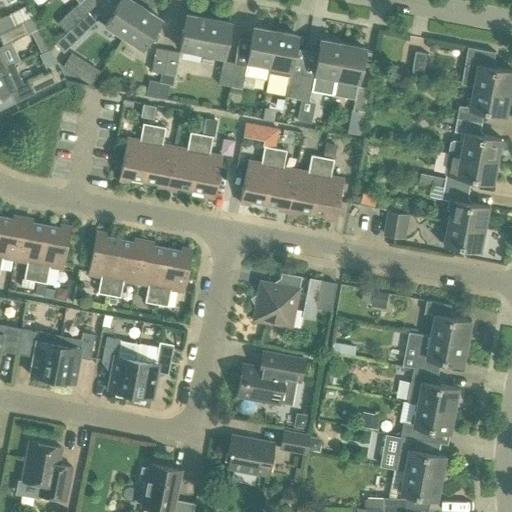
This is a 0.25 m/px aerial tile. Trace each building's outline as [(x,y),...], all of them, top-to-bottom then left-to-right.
[(77,23),(87,13),(94,7),(87,0),(81,0),(68,12),(77,23)] [(105,24),(123,37),(142,7),(131,0),(120,0),(112,14),(105,24)] [(142,7),(123,37),(142,49),(147,40),(155,43),(159,36),(154,30),(161,19),(142,7)] [(66,33),(70,29),(77,23),(68,12),(57,23),(66,33)] [(77,23),(70,29),(78,37),(95,22),(87,13),(77,23)] [(0,32),(6,29),(15,26),(9,14),(0,18),(0,32)] [(202,53),(208,18),(186,14),(180,48),(202,53)] [(230,22),(208,18),(202,53),(223,57),(230,22)] [(15,26),(6,29),(0,32),(0,41),(2,46),(29,33),(24,21),(15,26)] [(269,65),(275,31),(253,27),(247,61),(269,65)] [(288,84),(290,69),(297,35),(275,31),(269,65),(266,80),(288,84)] [(318,54),(314,74),(311,89),(333,93),(342,44),(321,39),(318,54)] [(342,44),(333,93),(355,97),(353,109),(364,111),(369,88),(357,86),(364,48),(342,44)] [(464,72),(462,84),(476,86),(511,93),(511,89),(511,70),(496,67),(499,53),(483,49),(478,74),(464,72)] [(150,72),(162,74),(165,52),(154,50),(150,72)] [(412,75),(424,77),(428,53),(416,51),(412,75)] [(165,52),(162,74),(174,76),(177,55),(165,52)] [(218,85),(230,87),(234,62),(223,60),(218,85)] [(234,62),(230,87),(242,89),(246,65),(234,62)] [(15,63),(8,67),(0,70),(0,95),(10,91),(15,102),(56,83),(51,72),(25,84),(15,63)] [(302,72),(290,69),(288,84),(285,97),(297,100),(302,72)] [(314,74),(302,72),(297,100),(309,102),(311,89),(314,74)] [(174,76),(162,74),(160,83),(172,85),(174,76)] [(460,106),(457,118),(485,123),(486,116),(492,112),(507,115),(511,93),(476,86),(474,98),(469,97),(467,107),(460,106)] [(207,118),(203,135),(211,136),(215,119),(207,118)] [(451,141),(449,151),(499,161),(503,139),(488,136),(484,129),(485,123),(457,118),(455,131),(462,133),(461,140),(454,139),(451,141)] [(143,180),(154,125),(143,123),(140,139),(127,136),(119,179),(129,181),(129,178),(143,180)] [(166,188),(175,146),(162,143),(165,127),(154,125),(143,180),(157,183),(156,186),(166,188)] [(187,148),(175,146),(166,188),(177,190),(177,187),(191,190),(201,134),(190,132),(187,148)] [(211,136),(203,135),(201,134),(191,190),(205,192),(204,195),(214,197),(222,155),(209,152),(212,137),(211,136)] [(323,158),(332,160),(335,146),(326,144),(325,144),(322,158),(323,158)] [(250,201),(264,204),(275,148),(264,146),(261,162),(248,160),(240,202),(250,204),(250,201)] [(287,211),(295,169),(283,166),(286,151),(275,148),(264,204),(278,206),(277,209),(287,211)] [(446,178),(445,185),(472,191),(474,184),(479,180),(494,183),(499,161),(449,151),(445,174),(447,174),(446,178)] [(308,171),(295,169),(287,211),(298,213),(298,210),(312,213),(322,158),(311,156),(308,171)] [(333,160),(332,160),(323,158),(322,158),(312,213),(326,215),(325,218),(335,220),(343,178),(330,175),(333,160)] [(434,175),(432,183),(445,185),(446,178),(434,175)] [(445,185),(442,199),(449,200),(447,210),(452,211),(450,221),(486,228),(490,206),(476,203),(471,197),(472,191),(445,185)] [(389,210),(385,234),(397,236),(401,212),(389,210)] [(11,218),(0,216),(0,263),(1,259),(14,261),(22,217),(12,215),(11,218)] [(35,281),(45,225),(32,222),(32,219),(22,217),(14,261),(27,264),(24,279),(35,281)] [(444,232),(442,243),(446,244),(482,250),(486,228),(450,221),(448,233),(444,232)] [(59,227),(45,225),(35,281),(46,284),(49,268),(62,270),(70,226),(60,224),(59,227)] [(108,295),(119,239),(105,236),(106,233),(96,231),(87,275),(100,278),(97,293),(108,295)] [(112,296),(119,298),(122,282),(135,284),(144,240),(133,238),(133,241),(119,239),(108,295),(112,296)] [(156,305),(167,248),(153,245),(154,242),(144,240),(135,284),(148,287),(145,302),(156,305)] [(181,250),(167,248),(156,305),(167,307),(170,291),(183,293),(191,249),(181,247),(181,250)] [(291,327),(301,276),(281,272),(278,284),(260,280),(257,292),(249,298),(255,306),(252,319),(291,327)] [(35,281),(24,279),(22,279),(20,287),(33,289),(35,281)] [(316,308),(330,311),(335,282),(322,280),(316,308)] [(55,289),(53,300),(63,302),(65,291),(55,289)] [(386,308),(389,293),(367,289),(365,301),(372,302),(371,306),(386,308)] [(452,305),(427,300),(425,311),(425,313),(432,314),(430,324),(435,325),(433,336),(468,342),(472,320),(450,316),(452,305)] [(0,349),(16,353),(21,329),(3,325),(0,324),(0,349)] [(21,329),(16,353),(34,356),(30,375),(51,379),(60,336),(21,329)] [(403,365),(414,367),(439,372),(441,360),(464,364),(468,342),(433,336),(409,331),(403,365)] [(60,336),(51,379),(73,383),(78,357),(89,359),(94,334),(82,332),(80,340),(60,336)] [(108,390),(129,394),(136,359),(138,344),(120,341),(120,339),(106,336),(101,361),(113,364),(108,390)] [(157,363),(136,359),(129,394),(150,398),(155,372),(169,374),(175,345),(161,343),(157,363)] [(237,396),(278,404),(283,378),(299,381),(303,359),(273,353),(270,369),(243,364),(237,396)] [(414,367),(408,401),(420,403),(455,410),(459,388),(437,384),(439,372),(414,367)] [(401,435),(429,440),(431,428),(451,432),(455,410),(420,403),(417,416),(413,415),(411,424),(404,423),(401,435)] [(360,427),(377,430),(379,416),(363,413),(360,427)] [(295,414),(293,427),(306,429),(309,416),(295,414)] [(308,434),(281,429),(278,448),(302,453),(305,453),(306,448),(308,438),(308,435),(308,434)] [(227,467),(267,475),(273,443),(231,435),(228,453),(230,453),(227,467)] [(308,438),(306,448),(319,450),(321,438),(308,435),(308,438)] [(407,471),(442,477),(446,455),(427,452),(429,440),(401,435),(397,458),(409,460),(407,471)] [(21,480),(52,486),(50,497),(65,500),(72,466),(58,464),(61,447),(29,441),(21,480)] [(300,481),(305,453),(302,453),(300,464),(297,464),(294,480),(300,481)] [(160,511),(192,511),(194,503),(175,499),(180,470),(149,464),(148,467),(141,466),(139,480),(146,481),(141,506),(161,510),(160,511)] [(442,477),(407,471),(404,483),(400,482),(398,492),(438,499),(442,477)] [(286,486),(284,487),(283,489),(282,491),(282,493),(282,495),(282,497),(283,499),(285,500),(286,501),(288,502),(290,502),(293,502),(294,501),(296,499),(297,498),(298,496),(298,494),(298,491),(297,489),(295,487),(293,486),(291,485),(288,485),(286,486)] [(383,509),(384,498),(372,497),(372,509),(383,509)] [(408,498),(384,498),(383,509),(407,510),(408,498)]
